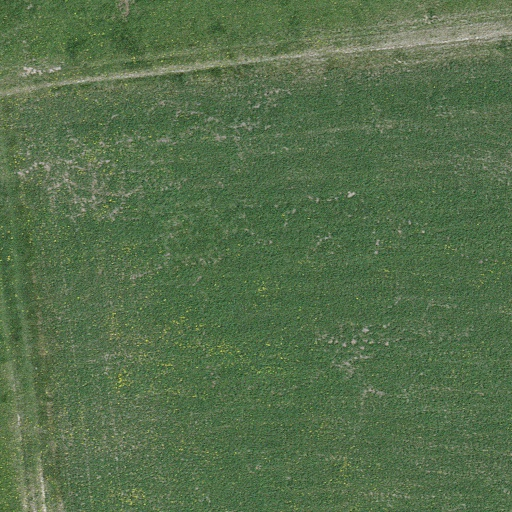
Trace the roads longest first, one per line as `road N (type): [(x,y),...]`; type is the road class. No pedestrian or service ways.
road 1 (track): [(0,99),(511,35)]
road 2 (track): [(0,264),(29,511)]
